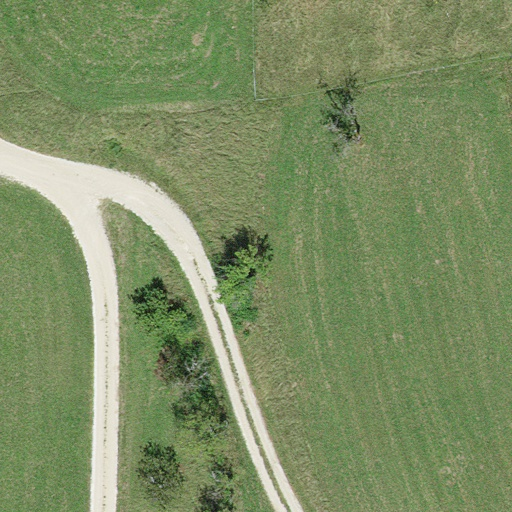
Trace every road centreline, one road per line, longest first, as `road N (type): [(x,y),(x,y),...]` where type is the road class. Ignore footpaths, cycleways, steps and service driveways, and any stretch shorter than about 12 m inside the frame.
road 1 (track): [(75,190),(182,242),(259,406),(291,511)]
road 2 (track): [(93,511),(98,266),(75,190),(0,167)]
